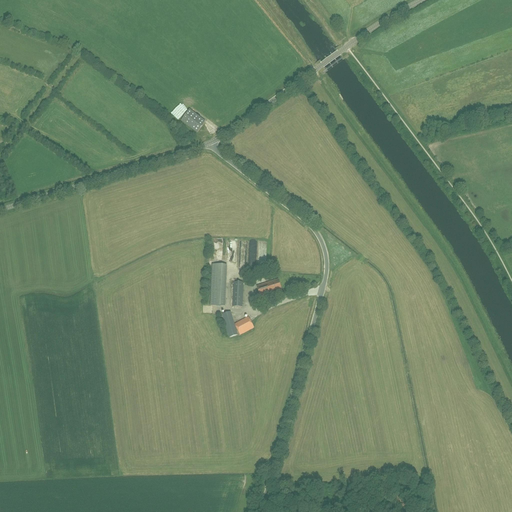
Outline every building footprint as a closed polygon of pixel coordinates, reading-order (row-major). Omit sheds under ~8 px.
[(203,125),(187,113),(181,121),(197,133),(203,125)] [(212,265),(210,306),(225,307),(227,266),(212,265)] [(278,280),(257,287),(260,298),(282,291),(278,280)] [(234,282),(233,307),(242,308),(243,283),(234,282)] [(237,335),(230,312),(222,315),(230,338),(237,335)] [(248,317),(234,325),(240,335),(254,328),(248,317)]
